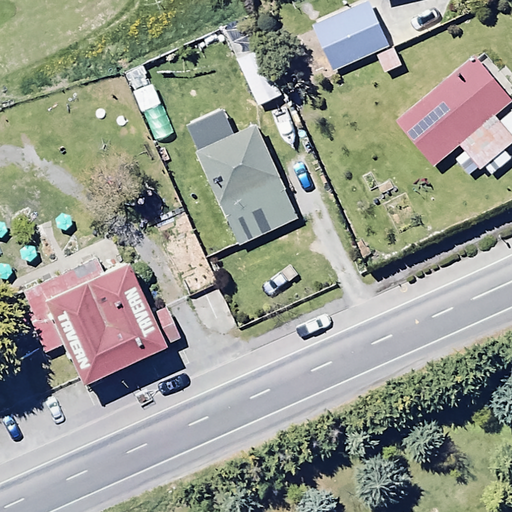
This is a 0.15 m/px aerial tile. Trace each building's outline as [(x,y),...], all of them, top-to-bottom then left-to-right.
[(384,47),(368,3),(309,24),(326,69),(384,47)] [(248,47),(229,56),(251,104),(270,96),(248,47)] [(511,99),(506,104),(471,60),(392,122),(428,167),(456,145),(461,151),(451,158),(467,178),(511,143),(508,139),(511,136),(511,99)] [(231,140),(220,116),(184,132),(234,244),(291,219),(252,131),(231,140)] [(57,348),(77,393),(98,383),(102,391),(132,378),(128,369),(161,353),(159,348),(176,340),(162,310),(145,318),(123,269),(103,278),(94,259),(18,293),(27,312),(24,314),(41,355),(57,348)]
